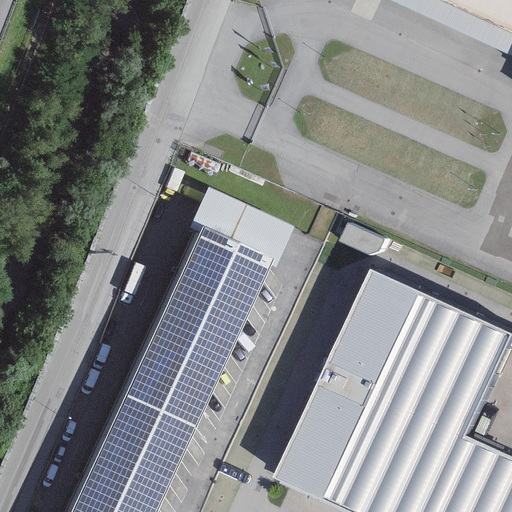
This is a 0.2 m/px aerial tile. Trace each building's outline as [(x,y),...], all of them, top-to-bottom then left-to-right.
[(511,34),(435,0),(388,0),(511,56),(511,34)] [(511,0),(435,0),(511,34),(511,0)] [(272,260),(270,266),(276,269),(293,227),(208,187),(190,227),(202,235),(205,228),(272,260)] [(71,511),(156,511),(270,266),(272,260),(205,228),(202,235),(71,511)] [(511,511),(511,334),(370,271),(273,475),(349,511),(511,511)]
